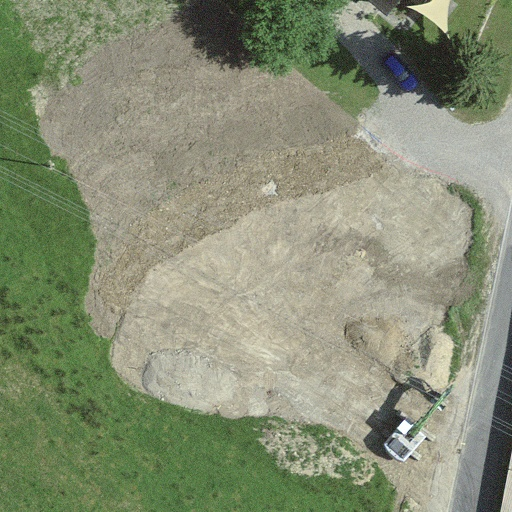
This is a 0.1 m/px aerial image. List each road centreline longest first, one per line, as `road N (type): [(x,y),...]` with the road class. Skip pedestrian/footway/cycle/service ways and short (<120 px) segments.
road 1 (track): [(333,24),(413,128),(511,111)]
road 2 (unclassified): [(474,511),(511,321)]
